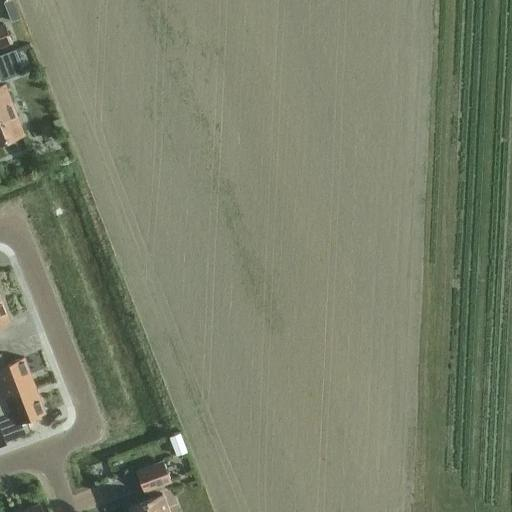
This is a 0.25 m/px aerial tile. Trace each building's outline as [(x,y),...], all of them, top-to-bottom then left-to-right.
[(0,47),(11,43),(4,24),(0,25),(0,47)] [(24,73),(15,49),(0,55),(0,81),(0,82),(24,73)] [(5,84),(0,86),(0,142),(24,133),(5,84)] [(0,325),(11,322),(1,297),(0,297),(0,325)] [(1,352),(0,352),(0,398),(35,385),(24,357),(5,364),(1,352)] [(35,385),(0,398),(0,427),(5,441),(31,431),(27,420),(46,413),(35,385)] [(163,460),(136,471),(144,491),(171,481),(163,460)] [(169,511),(162,493),(128,506),(130,511),(169,511)] [(42,511),(39,503),(16,511),(42,511)]
